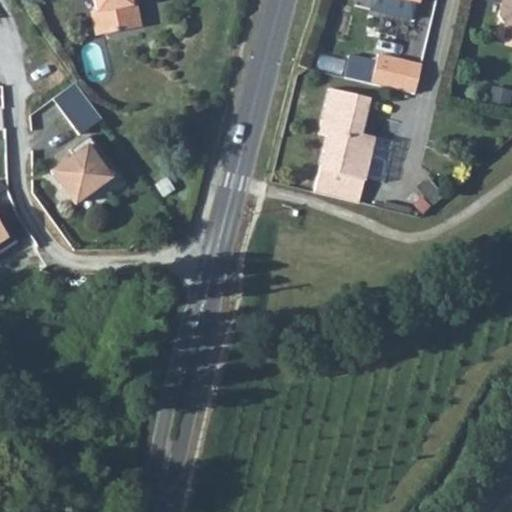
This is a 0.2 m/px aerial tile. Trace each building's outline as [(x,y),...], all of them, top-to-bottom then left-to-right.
[(142,27),(138,4),(132,5),(131,0),(95,0),(98,11),(91,12),(96,37),(142,27)] [(511,0),(503,0),(499,21),(502,28),(511,30),(511,0)] [(413,96),(421,66),(376,56),(369,86),(413,96)] [(51,99),(79,134),(100,118),(73,82),(51,99)] [(315,168),(359,179),(370,133),(357,130),(366,95),(325,86),(316,125),(324,127),(322,136),(315,168)] [(324,127),(316,125),(314,134),(322,136),(324,127)] [(71,202),(108,174),(95,156),(101,152),(87,133),(68,147),(72,152),(47,170),(71,202)] [(309,191),(354,202),(359,179),(315,168),(309,191)]
